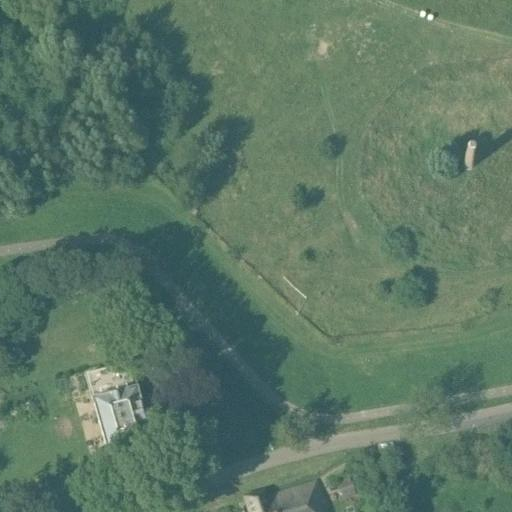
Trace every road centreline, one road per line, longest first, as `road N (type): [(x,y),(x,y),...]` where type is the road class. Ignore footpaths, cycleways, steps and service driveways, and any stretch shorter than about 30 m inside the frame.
road 1 (track): [(0,218),(83,186),(132,187),(167,208),(282,324),(341,353),(383,353),(511,321)]
road 2 (unclassified): [(511,414),(302,456),(154,511)]
